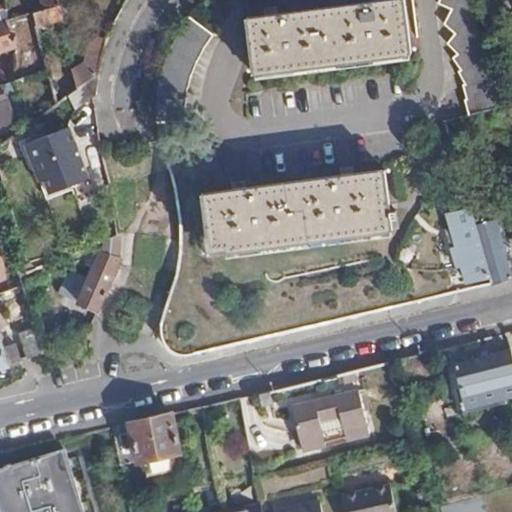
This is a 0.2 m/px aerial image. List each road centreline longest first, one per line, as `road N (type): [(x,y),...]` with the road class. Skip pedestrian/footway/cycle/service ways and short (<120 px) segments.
road 1 (residential): [(0,415),(511,301)]
road 2 (residential): [(127,113),(133,61),(169,0)]
